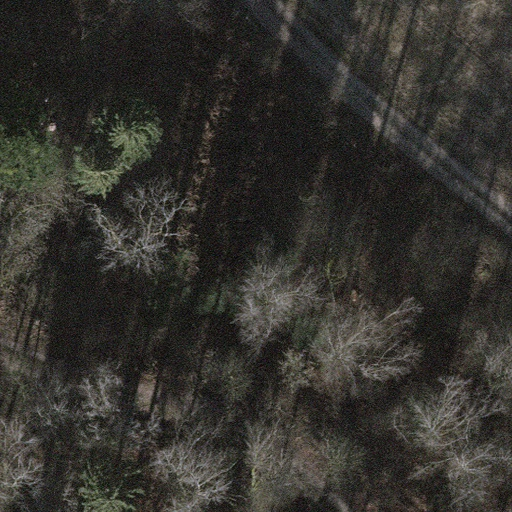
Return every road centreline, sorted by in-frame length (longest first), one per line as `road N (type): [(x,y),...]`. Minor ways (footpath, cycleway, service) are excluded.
road 1 (track): [(347,511),(241,430),(0,347)]
road 2 (track): [(511,225),(270,0)]
